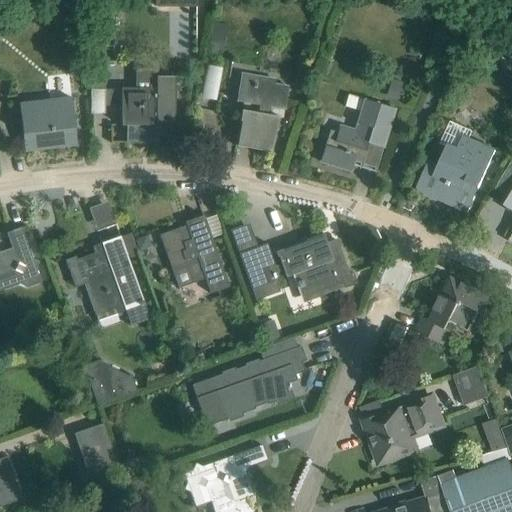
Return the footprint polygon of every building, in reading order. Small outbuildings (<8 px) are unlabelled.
[(511,40),(488,29),(480,47),(511,62),(511,59),(511,40)] [(202,98),(217,100),(223,68),(208,65),(202,98)] [(173,137),(173,77),(157,77),(157,70),(135,70),(135,90),(120,90),(121,107),(121,127),(126,126),(126,143),(147,143),(147,137),(173,137)] [(278,117),(277,117),(278,110),(284,111),(288,87),(261,83),(262,78),(257,77),(255,87),(240,85),(237,103),(243,104),(242,111),(241,111),(239,123),(240,123),(237,146),(271,152),(275,130),(276,130),(278,117)] [(398,100),(403,83),(391,80),(386,97),(398,100)] [(92,116),(105,116),(106,89),(93,89),(92,116)] [(22,135),(33,134),(35,151),(77,146),(71,97),(18,104),(22,135)] [(327,138),(326,143),(320,162),(351,172),(355,157),(363,160),(368,144),(383,148),(388,129),(395,110),(363,100),(354,131),(339,126),(334,141),(327,138)] [(423,173),(416,189),(430,196),(455,207),(459,198),(466,182),(479,188),(487,170),(496,150),(469,138),(472,131),(450,121),(440,143),(447,146),(442,159),(439,164),(429,159),(423,173)] [(178,288),(204,278),(209,293),(228,287),(203,216),(185,223),(186,226),(159,236),(178,288)] [(0,291),(19,285),(27,289),(41,283),(28,247),(21,228),(6,233),(14,255),(1,260),(0,255),(0,291)] [(75,256),(65,260),(66,264),(75,288),(84,285),(97,321),(125,311),(143,304),(126,256),(126,255),(128,254),(129,258),(137,255),(129,234),(120,237),(101,244),(103,251),(77,260),(75,256)] [(239,254),(252,291),(280,281),(277,273),(283,271),(285,277),(293,274),(298,288),(300,287),(304,299),(319,293),(320,296),(345,288),(341,278),(349,275),(340,248),(330,252),(323,234),(305,241),(306,243),(277,254),(281,265),(275,267),(267,244),(239,254)] [(136,241),(139,251),(144,249),(148,242),(146,237),(136,241)] [(447,284),(429,321),(422,317),(415,332),(433,341),(443,346),(451,331),(445,328),(450,320),(469,330),(478,313),(488,319),(497,301),(457,281),(447,284)] [(272,321),(259,326),(265,343),(278,338),(272,321)] [(300,349),(301,348),(301,347),(274,356),(202,383),(191,387),(194,395),(200,410),(206,427),(257,409),(256,405),(270,400),(271,404),(290,397),(285,385),(296,381),(291,366),(299,364),(304,362),(300,349)] [(487,398),(476,367),(453,375),(464,406),(487,398)] [(106,378),(89,384),(92,390),(97,406),(137,392),(131,375),(128,377),(114,381),(106,378)] [(375,449),(379,447),(385,462),(416,451),(411,437),(443,426),(442,425),(444,424),(438,407),(435,408),(431,396),(403,407),(384,413),(389,426),(369,433),(375,449)] [(498,420),(485,425),(489,435),(495,451),(508,446),(502,430),(502,429),(498,420)] [(511,425),(502,429),(502,430),(511,452),(511,451),(511,425)] [(110,445),(96,450),(103,471),(118,466),(110,445)] [(244,465),(248,467),(267,460),(261,445),(183,474),(194,507),(225,497),(226,500),(234,502),(253,496),(245,473),(241,471),(244,465)] [(6,457),(0,459),(0,507),(1,508),(1,507),(21,500),(12,475),(6,457)] [(511,511),(511,471),(508,462),(461,479),(442,485),(444,494),(451,511),(511,511)] [(380,511),(451,511),(444,494),(426,499),(426,498),(380,511)]
